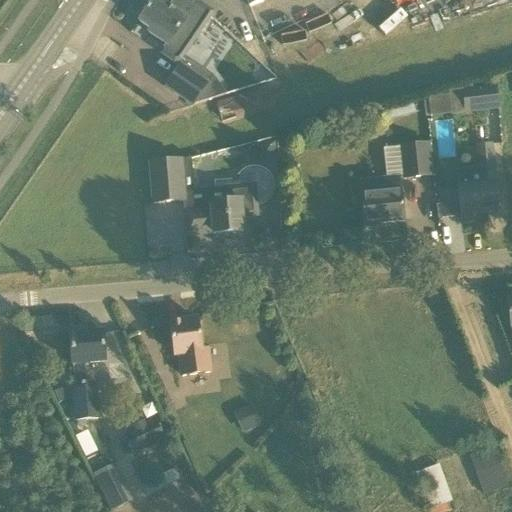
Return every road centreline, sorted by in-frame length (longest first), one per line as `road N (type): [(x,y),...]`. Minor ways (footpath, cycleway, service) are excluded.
road 1 (unclassified): [(0,304),(511,258)]
road 2 (secondary): [(9,102),(80,0)]
